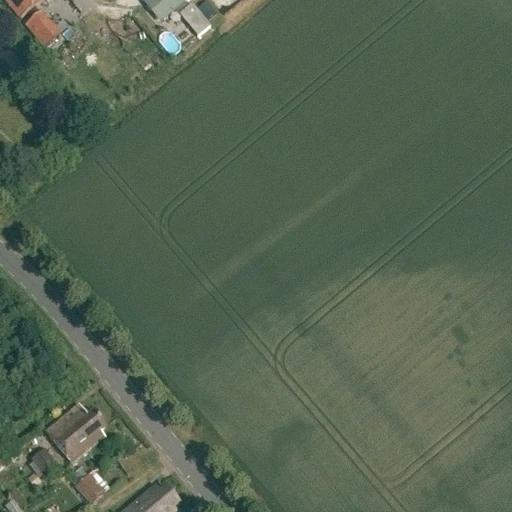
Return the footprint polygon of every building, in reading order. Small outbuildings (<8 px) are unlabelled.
[(45,0),(1,0),(44,49),(58,37),(34,10),(45,0)] [(177,15),(199,42),(213,30),(207,23),(197,12),(195,9),(192,11),(187,6),(193,1),(192,0),(151,0),(145,6),(163,27),(177,15)] [(207,4),(197,12),(207,23),(216,16),(207,4)] [(55,144),(62,151),(71,143),(65,135),(55,144)] [(29,148),(20,157),(27,163),(35,154),(29,148)] [(18,186),(11,178),(0,187),(7,195),(18,186)] [(79,409),(45,436),(71,467),(104,440),(100,434),(105,430),(93,414),(87,419),(79,409)] [(44,451),(30,462),(47,484),(61,473),(44,451)] [(35,491),(41,485),(34,476),(27,482),(35,491)] [(89,479),(75,491),(91,508),(104,496),(89,479)] [(161,495),(156,489),(127,511),(175,511),(173,510),(179,505),(166,490),(161,495)]
